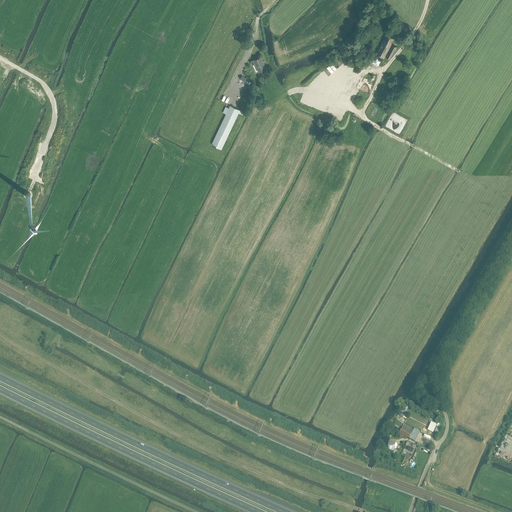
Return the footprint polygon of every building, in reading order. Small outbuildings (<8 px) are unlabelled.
[(387,34),(376,53),(384,58),(389,49),(390,50),(386,57),(390,59),(397,47),(393,44),(391,47),(390,47),(395,38),(387,34)] [(251,62),(252,65),(256,64),(259,72),(266,69),(261,57),(254,60),(251,62)] [(242,111),(230,105),(229,108),(226,107),(223,112),(226,114),(212,145),(221,149),(239,113),(241,114),(242,111)] [(24,194),(24,195),(24,196),(24,197),(25,197),(25,198),(26,198),(26,199),(27,199),(28,199),(29,199),(30,199),(31,198),(32,198),(32,197),(32,196),(33,196),(33,195),(33,194),(33,193),(32,193),(32,192),(31,191),(30,191),(29,190),(28,190),(27,190),(27,191),(26,191),(25,191),(25,192),(24,193),(24,194)] [(404,425),(399,433),(409,438),(414,430),(404,425)] [(388,439),(385,442),(388,444),(388,445),(388,446),(388,447),(388,448),(389,449),(389,450),(390,450),(391,451),(392,451),(393,451),(394,451),(395,451),(395,450),(396,450),(396,449),(397,449),(397,448),(397,447),(397,446),(397,445),(397,444),(397,443),(396,443),(396,442),(395,442),(394,442),(394,441),(393,441),(392,441),(391,441),(391,442),(388,439)]
